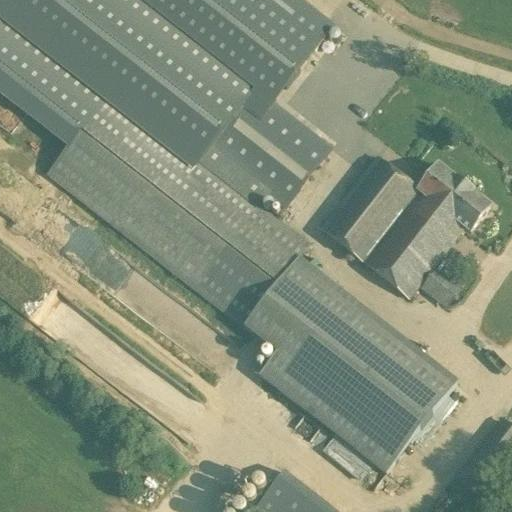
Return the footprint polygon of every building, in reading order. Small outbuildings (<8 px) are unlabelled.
[(286,212),(334,152),(257,91),(212,148),(270,194),(267,197),(286,212)] [(385,476),(456,386),(297,261),(308,246),(113,92),(48,174),(276,354),(259,377),(385,476)] [(419,192),(377,159),(320,232),(409,303),(466,231),(470,234),(489,209),(437,168),(419,192)] [(436,272),(421,291),(446,312),(462,292),(436,272)] [(458,479),(482,497),(511,460),(511,422),(508,419),(458,479)] [(332,511),(289,474),(255,511),(332,511)]
